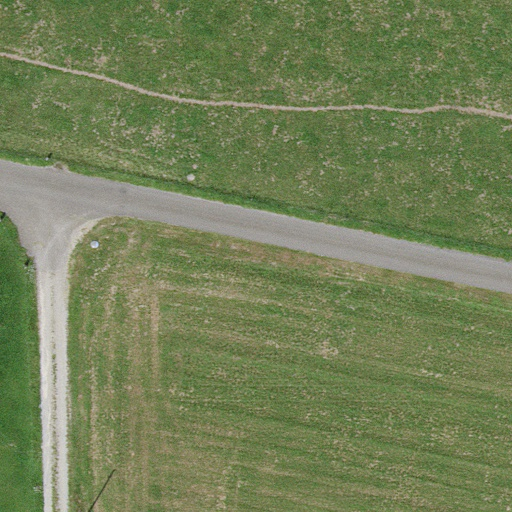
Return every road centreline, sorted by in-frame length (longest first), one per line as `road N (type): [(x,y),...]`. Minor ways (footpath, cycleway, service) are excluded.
road 1 (unclassified): [(511,282),(0,184)]
road 2 (track): [(56,195),(72,511)]
